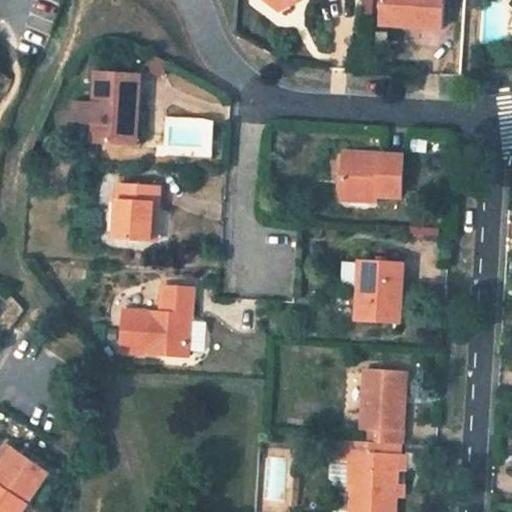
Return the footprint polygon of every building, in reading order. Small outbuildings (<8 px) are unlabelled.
[(443,0),(381,0),(381,25),(441,28),(443,0)] [(92,142),(135,145),(139,76),(95,74),(94,101),(74,100),(73,121),(93,122),(92,142)] [(404,158),(344,153),(342,171),(340,194),(401,198),(403,171),(404,158)] [(153,203),(160,203),(161,187),(119,184),(116,238),(151,241),(153,203)] [(157,241),(160,203),(153,203),(151,241),(157,241)] [(403,265),(361,262),(357,321),(400,324),(403,265)] [(193,290),(163,288),(162,314),(124,312),(122,352),(190,356),(193,290)] [(381,443),(401,444),(405,373),(364,371),(359,442),(381,443)] [(353,460),(349,511),(394,511),(397,469),(403,469),(404,456),(401,455),(381,454),(381,443),(359,442),(332,440),(331,458),(353,460)] [(381,443),(381,454),(401,455),(401,444),(381,443)] [(0,467),(0,484),(28,504),(48,473),(7,445),(0,455),(0,456),(5,460),(0,467)] [(0,511),(23,511),(28,504),(0,484),(0,511)]
